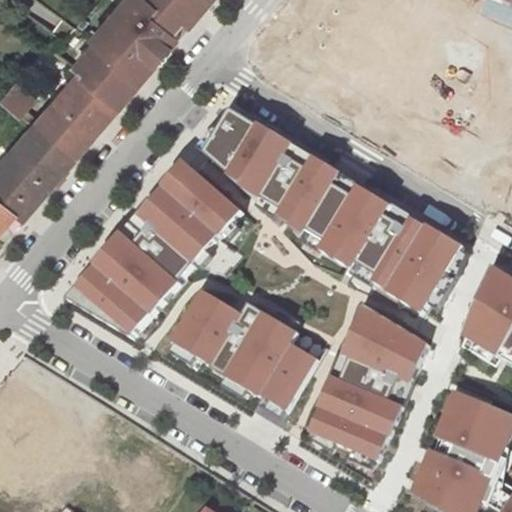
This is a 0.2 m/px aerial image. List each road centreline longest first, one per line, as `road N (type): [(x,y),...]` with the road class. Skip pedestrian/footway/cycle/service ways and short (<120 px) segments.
road 1 (residential): [(0,308),(341,511)]
road 2 (residential): [(208,65),(511,243)]
road 3 (tertiary): [(208,65),(0,306)]
road 4 (unknown): [(322,134),(355,83),(383,66),(435,58),(511,76)]
